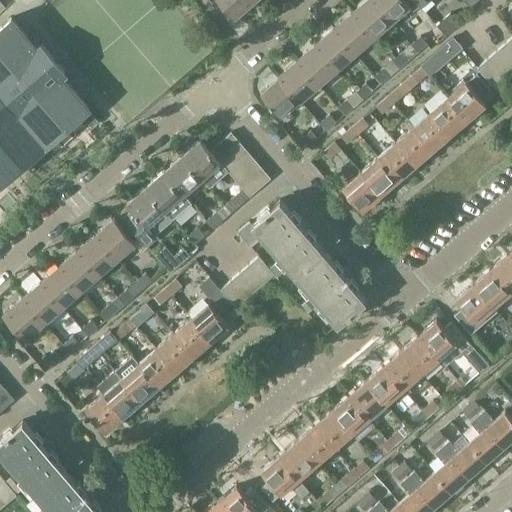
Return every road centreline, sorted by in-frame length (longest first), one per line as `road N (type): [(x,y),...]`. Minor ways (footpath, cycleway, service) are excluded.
road 1 (residential): [(155,511),(409,298)]
road 2 (residential): [(0,275),(218,84)]
road 3 (residential): [(409,298),(218,84)]
road 4 (residential): [(128,511),(0,352)]
road 5 (residential): [(409,298),(511,209)]
road 6 (residential): [(218,84),(314,0)]
